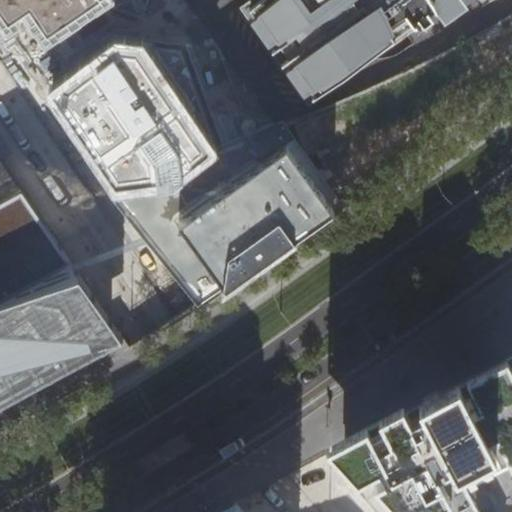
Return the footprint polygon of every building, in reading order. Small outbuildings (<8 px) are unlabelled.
[(240,0),(235,4),(305,101),(444,0),(476,0),(478,3),(482,0),(240,0)] [(0,144),(0,205),(27,190),(6,154),(0,144)] [(0,405),(42,383),(49,379),(91,353),(123,334),(117,326),(115,321),(36,186),(27,190),(0,205),(0,405)] [(409,511),(511,511),(511,366),(508,359),(418,407),(384,424),(347,444),(409,511)] [(246,511),(237,502),(219,511),(246,511)]
